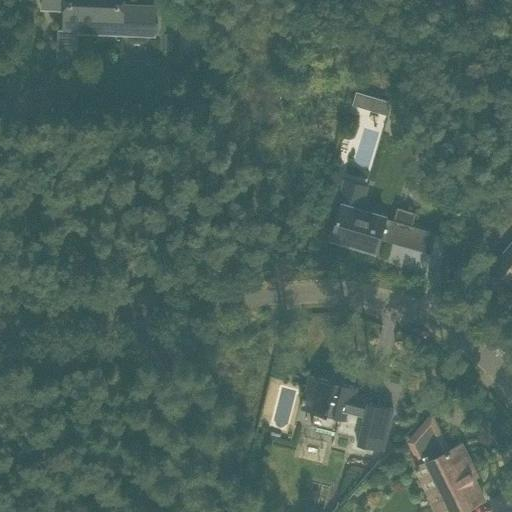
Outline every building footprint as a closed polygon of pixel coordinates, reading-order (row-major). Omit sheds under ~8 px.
[(154,36),(155,7),(123,5),(123,0),(44,0),(44,8),(45,8),(45,4),(65,5),(64,29),(58,29),(57,62),(69,63),(68,58),(76,58),(77,32),(154,36)] [(355,91),(351,104),(369,110),(373,96),(355,91)] [(337,220),(331,239),(349,245),(351,240),(369,245),(368,248),(376,250),(381,231),(385,217),(360,210),(367,188),(344,181),(337,203),(341,205),(337,220)] [(511,197),(501,211),(511,219),(511,197)] [(409,237),(416,213),(398,207),(391,232),(409,237)] [(511,243),(492,267),(510,282),(511,281),(511,243)] [(349,402),(353,386),(343,384),(346,373),(336,371),(333,381),(309,375),(301,409),(314,412),(311,425),(316,427),(314,432),(335,436),(336,434),(352,438),(350,447),(371,452),(373,446),(377,447),(384,449),(393,413),(349,402)] [(437,511),(469,511),(467,507),(484,499),(468,468),(472,466),(461,444),(415,466),(437,511)]
